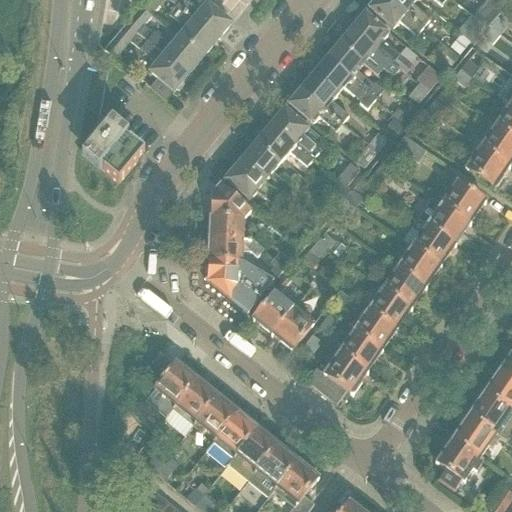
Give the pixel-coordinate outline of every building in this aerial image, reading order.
[(165,0),(146,0),(140,9),(151,18),(166,0),(165,0)] [(184,0),(182,0),(176,7),(177,9),(217,43),(230,26),(205,5),(199,12),(184,0)] [(421,31),(384,0),(376,0),(368,11),(392,31),(399,24),(415,38),(421,31)] [(415,0),(384,0),(421,31),(429,22),(412,8),(417,1),(415,0)] [(487,0),(472,18),(487,30),(488,28),(496,19),(502,12),(501,11),(487,0)] [(184,30),(176,39),(202,61),(217,43),(177,9),(176,7),(168,17),(184,30)] [(140,9),(134,16),(145,25),(151,18),(140,9)] [(364,14),(349,32),(392,66),(400,57),(383,43),(389,35),(364,14)] [(134,16),(125,26),(136,36),(145,25),(134,16)] [(471,17),(457,34),(460,37),(470,45),(472,47),(487,30),(472,18),(471,17)] [(496,19),(488,28),(489,29),(499,38),(507,28),(496,19)] [(166,104),(174,94),(177,95),(182,88),(181,85),(187,78),(146,44),(136,36),(125,26),(103,52),(115,61),(129,44),(155,65),(147,74),(156,81),(149,90),(166,104)] [(489,29),(479,40),(490,49),(499,38),(492,31),(489,29)] [(349,32),(338,46),(363,67),(376,78),(382,71),(392,79),(399,72),(392,66),(349,32)] [(154,34),(146,44),(187,78),(202,61),(176,39),(169,47),(154,34)] [(460,37),(447,53),(456,61),(470,45),(460,37)] [(338,46),(325,62),(375,103),(383,93),(375,86),(374,87),(357,73),(363,67),(338,46)] [(438,46),(425,62),(444,76),(456,61),(447,53),(438,46)] [(325,62),(312,77),(337,98),(344,89),(361,103),(359,106),(367,113),(375,103),(325,62)] [(468,62),(460,71),(471,81),(479,72),(468,62)] [(428,68),(416,83),(419,86),(429,94),(441,79),(440,78),(428,68)] [(460,71),(452,80),(463,90),(471,81),(460,71)] [(312,77),(299,92),(341,127),(348,118),(331,104),(337,98),(312,77)] [(510,91),(502,102),(506,105),(511,109),(511,82),(508,89),(510,91)] [(419,86),(408,99),(418,107),(429,94),(419,86)] [(341,127),(299,92),(287,107),(312,127),(318,120),(335,134),(341,127)] [(434,103),(426,112),(436,120),(444,111),(434,103)] [(503,117),(495,129),(511,140),(511,109),(506,105),(499,114),(503,117)] [(411,106),(398,122),(406,128),(419,113),(411,106)] [(284,110),(271,126),(313,161),(320,153),(303,139),(309,131),(284,110)] [(426,112),(418,121),(428,130),(436,120),(426,112)] [(118,186),(144,155),(134,146),(126,140),(128,137),(111,123),(109,126),(98,117),(93,145),(81,159),(98,173),(100,171),(118,186)] [(396,124),(387,135),(391,139),(394,141),(403,129),(401,128),(396,124)] [(313,161),(271,126),(258,142),(283,163),(289,155),(306,170),(313,161)] [(488,138),(480,150),(508,170),(509,169),(507,168),(511,161),(511,140),(495,129),(491,126),(485,135),(488,138)] [(377,136),(368,147),(369,148),(377,155),(386,144),(377,136)] [(404,138),(382,166),(393,174),(394,175),(407,159),(417,166),(425,154),(404,138)] [(258,142),(240,164),(282,199),(290,189),(272,175),(283,163),(258,142)] [(369,148),(356,164),(364,171),(377,155),(369,148)] [(508,170),(480,150),(476,148),(470,157),(473,160),(465,172),(493,191),(494,190),(493,189),(507,169),(508,170)] [(282,199),(240,164),(224,183),(249,204),(256,195),(273,209),(282,199)] [(382,166),(366,187),(373,192),(382,180),(385,183),(393,174),(382,166)] [(338,183),(325,198),(337,209),(344,201),(351,194),(338,183)] [(450,195),(441,208),(470,227),(469,226),(483,206),(484,206),(484,205),(452,183),(446,193),(450,195)] [(211,198),(210,220),(243,222),(245,223),(245,221),(251,214),(220,188),(211,198)] [(351,194),(344,201),(355,210),(363,201),(352,192),(351,194)] [(337,209),(336,210),(347,219),(355,210),(344,201),(337,209)] [(431,201),(417,222),(427,229),(455,248),(456,248),(454,247),(468,227),(469,228),(470,227),(441,208),(437,205),(431,201)] [(210,220),(209,240),(251,242),(251,241),(252,241),(252,233),(244,232),(245,223),(243,222),(210,220)] [(402,243),(408,248),(441,270),(441,269),(440,268),(453,248),(455,249),(455,248),(427,229),(423,226),(416,222),(402,243)] [(324,235),(316,245),(327,254),(335,245),(324,235)] [(209,240),(208,263),(238,264),(242,266),(242,255),(250,255),(257,260),(263,252),(252,241),(251,241),(251,242),(209,240)] [(316,245),(308,254),(319,263),(327,254),(316,245)] [(289,246),(280,256),(290,264),(298,253),(297,253),(293,249),(289,246)] [(406,260),(398,271),(426,291),(426,290),(425,289),(438,270),(440,271),(441,270),(408,248),(402,257),(406,260)] [(289,263),(279,254),(270,265),(271,266),(281,274),(290,264),(289,263)] [(208,263),(207,284),(247,316),(260,301),(274,283),(263,277),(253,272),(247,269),(242,268),(242,266),(238,264),(208,263)] [(273,268),(265,279),(274,283),(281,274),(273,268)] [(391,281),(383,293),(411,312),(412,311),(410,310),(424,291),(425,292),(426,291),(398,271),(393,269),(387,278),(391,281)] [(310,271),(302,282),(311,290),(320,279),(310,271)] [(320,279),(311,290),(320,297),(329,286),(320,279)] [(376,302),(368,314),(396,334),(397,333),(395,332),(409,312),(411,313),(411,312),(383,293),(379,290),(372,299),(376,302)] [(264,307),(252,323),(253,323),(254,322),(271,337),(270,338),(271,339),(293,311),(296,307),(285,298),(281,303),(274,297),(275,296),(274,295),(264,307)] [(293,311),(271,339),(272,339),(273,338),(290,352),(289,353),(290,354),(313,327),(312,326),(311,327),(293,313),(294,312),(293,311)] [(362,323),(354,335),(382,355),(382,354),(381,353),(394,333),(396,334),(368,314),(364,311),(358,321),(362,323)] [(327,317),(318,331),(329,338),(338,325),(327,317)] [(347,345),(339,356),(367,376),(368,375),(366,374),(380,354),(381,355),(382,355),(354,335),(350,333),(343,342),(347,345)] [(304,349),(312,355),(321,343),(312,337),(304,349)] [(347,394),(351,397),(352,398),(353,397),(351,395),(365,375),(367,377),(367,376),(339,356),(339,357),(335,354),(329,363),(333,366),(324,378),(314,372),(305,385),(337,410),(347,394)] [(500,371),(499,371),(511,380),(511,356),(501,372),(500,371)] [(146,404),(145,405),(165,421),(172,412),(173,412),(198,382),(177,365),(152,396),(146,404)] [(484,393),(483,394),(511,413),(511,380),(499,371),(499,372),(500,373),(486,394),(484,393)] [(192,429),(193,429),(218,398),(198,382),(173,412),(181,419),(178,422),(190,432),(192,429)] [(468,417),(467,417),(499,439),(506,444),(511,436),(511,413),(483,394),(483,395),(485,396),(469,418),(468,417)] [(212,444),(213,445),(238,415),(218,398),(193,429),(201,436),(202,434),(213,443),(212,444)] [(206,454),(226,470),(227,469),(258,431),(238,415),(213,445),(206,454)] [(452,440),(479,459),(488,446),(492,449),(499,439),(467,417),(467,418),(469,419),(454,441),(452,440)] [(258,431),(227,469),(247,485),(253,478),(260,469),(278,447),(258,431)] [(483,462),(479,459),(452,440),(451,441),(453,442),(437,464),(436,463),(435,464),(446,472),(439,482),(455,494),(463,483),(466,485),(467,485),(463,482),(472,469),(476,472),(483,462)] [(129,441),(121,451),(133,461),(141,451),(129,441)] [(253,478),(247,485),(267,501),(273,494),(298,463),(278,447),(260,469),(253,478)] [(154,458),(146,468),(155,476),(163,465),(154,458)] [(163,465),(155,476),(164,484),(177,468),(168,460),(163,465)] [(298,463),(273,494),(281,501),(283,499),(294,508),(291,511),(309,511),(313,507),(303,499),(318,480),(298,463)] [(511,496),(503,490),(488,511),(489,511),(505,511),(511,502),(511,496)] [(194,491),(185,501),(194,509),(203,498),(194,491)] [(143,502),(155,511),(163,511),(169,506),(151,492),(143,502)] [(203,498),(194,509),(198,511),(207,511),(212,506),(203,498)]
